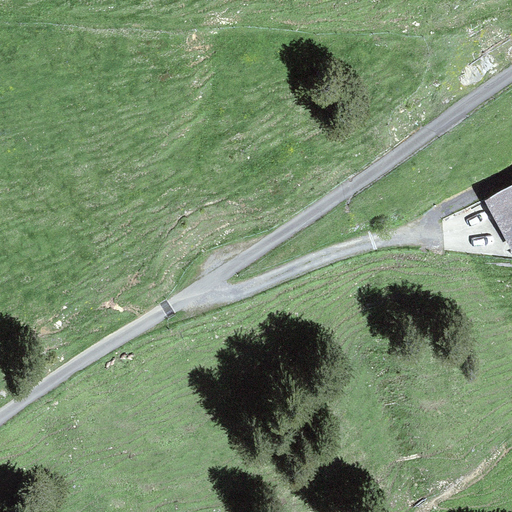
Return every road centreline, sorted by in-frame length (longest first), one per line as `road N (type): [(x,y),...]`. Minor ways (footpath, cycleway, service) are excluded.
road 1 (unclassified): [(0,415),(511,74)]
road 2 (track): [(511,13),(465,26),(262,29)]
